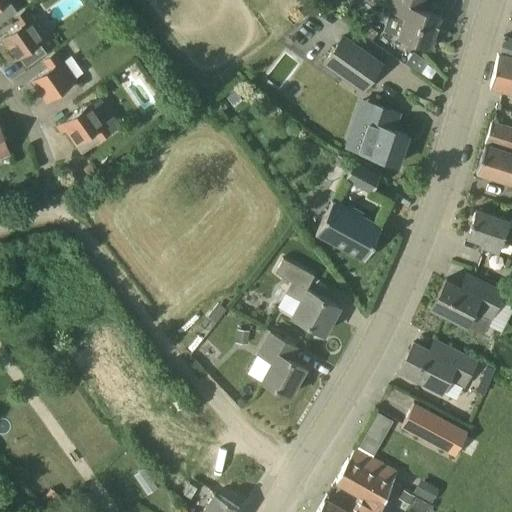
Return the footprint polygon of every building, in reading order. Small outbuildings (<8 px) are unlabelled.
[(0,0),(0,19),(15,8),(9,0),(0,0)] [(390,0),(388,8),(402,13),(394,34),(430,47),(440,16),(422,10),(425,0),(390,0)] [(16,58),(19,55),(25,64),(46,50),(39,40),(45,36),(24,6),(14,13),(22,23),(0,37),(0,39),(2,38),(16,58)] [(321,62),(362,91),(383,62),(342,32),(321,62)] [(511,38),(503,36),(499,52),(511,55),(511,38)] [(45,100),(75,79),(54,50),(43,58),(49,66),(26,82),(27,84),(32,80),(45,100)] [(412,51),(405,63),(419,73),(420,73),(428,62),(428,61),(413,51),(412,51)] [(511,57),(498,53),(489,88),(501,91),(511,94),(511,57)] [(399,112),(380,105),(361,99),(344,145),(396,164),(407,134),(393,129),(399,112)] [(76,142),(92,131),(97,139),(110,130),(90,101),(56,125),(61,132),(66,128),(76,142)] [(511,128),(510,127),(491,121),(484,142),(503,148),(511,150),(511,128)] [(0,154),(8,152),(6,145),(0,127),(0,154)] [(503,149),(489,145),(484,143),(475,170),(511,182),(511,150),(503,148),(503,149)] [(344,178),(369,191),(378,174),(353,160),(344,178)] [(381,227),(363,218),(330,201),(314,231),(364,258),(381,227)] [(506,219),(495,215),(476,209),(466,235),(480,240),(479,244),(497,250),(501,239),(511,242),(511,247),(511,248),(511,229),(504,226),(506,219)] [(305,287),(313,273),(282,256),(274,270),(291,280),(283,294),(277,307),(323,332),(338,305),(305,287)] [(435,309),(482,332),(503,289),(466,270),(458,285),(445,279),(437,294),(442,296),(435,309)] [(75,347),(112,411),(145,391),(109,328),(75,347)] [(248,329),(237,328),(235,341),(247,342),(248,329)] [(297,346),(279,336),(267,330),(245,372),(289,395),(305,368),(289,359),(297,346)] [(399,370),(441,391),(448,376),(463,384),(476,358),(433,337),(427,349),(413,342),(399,370)] [(487,366),(477,390),(483,393),(494,369),(487,366)] [(453,456),(466,431),(412,402),(399,427),(453,456)] [(358,448),(373,456),(392,422),(377,413),(358,448)] [(395,472),(371,458),(354,448),(348,458),(347,458),(335,479),(361,494),(350,511),(343,511),(323,500),(316,511),(378,511),(379,511),(378,511),(395,472)] [(139,481),(148,475),(144,468),(134,475),(139,481)] [(425,480),(417,494),(431,502),(439,488),(425,480)] [(414,495),(403,489),(398,498),(410,504),(414,495)] [(186,511),(180,508),(178,511),(180,511),(239,511),(241,509),(240,509),(213,491),(199,511),(186,511)] [(419,511),(429,511),(433,506),(416,496),(410,507),(419,511)]
